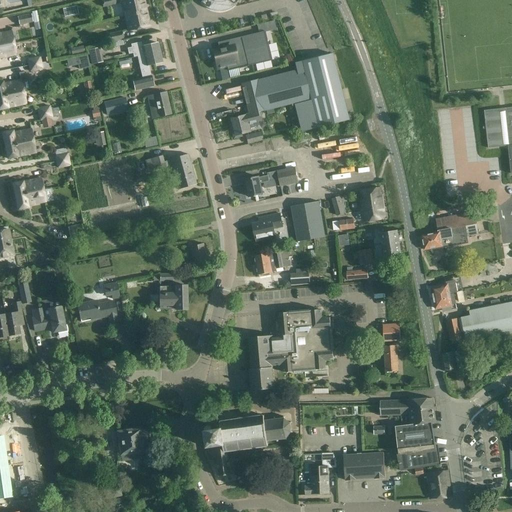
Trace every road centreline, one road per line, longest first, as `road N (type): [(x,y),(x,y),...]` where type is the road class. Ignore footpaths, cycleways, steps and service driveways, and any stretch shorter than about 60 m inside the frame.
road 1 (unclassified): [(446,420),(395,159),(339,0)]
road 2 (residential): [(194,381),(230,255),(168,0)]
road 3 (residential): [(16,394),(155,374),(194,381)]
road 4 (unknown): [(219,307),(329,305),(340,370)]
road 5 (residential): [(220,511),(191,450),(194,381)]
road 6 (residential): [(40,511),(16,394)]
